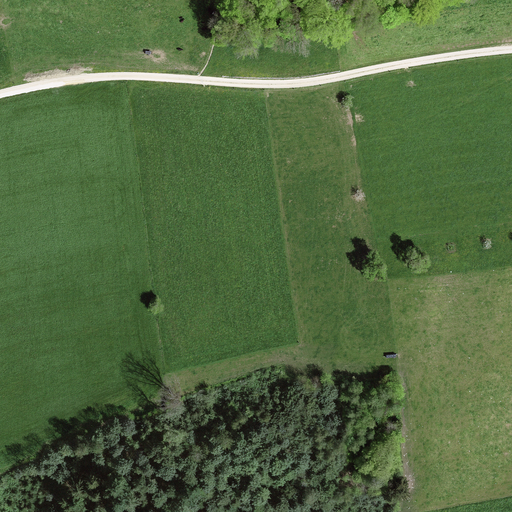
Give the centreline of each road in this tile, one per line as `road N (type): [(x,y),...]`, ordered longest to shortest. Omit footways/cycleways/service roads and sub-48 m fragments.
road 1 (track): [(511,47),(327,79),(195,80)]
road 2 (track): [(195,80),(81,71),(0,93)]
